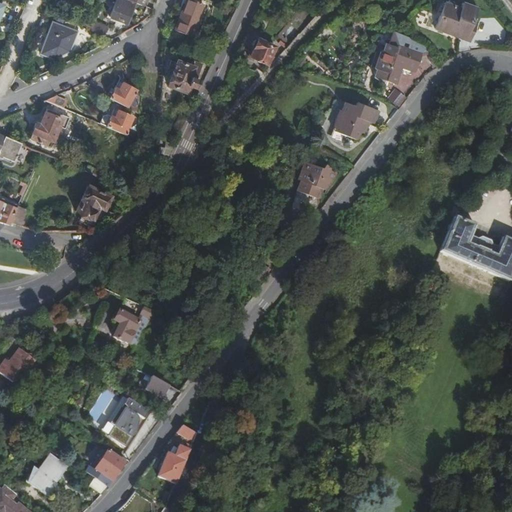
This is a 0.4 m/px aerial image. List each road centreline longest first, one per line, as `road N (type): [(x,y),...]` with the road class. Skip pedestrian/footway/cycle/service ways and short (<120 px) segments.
road 1 (tertiary): [(235,340),(434,89),(474,63),(511,66)]
road 2 (secondary): [(0,300),(50,286),(147,206),(229,54)]
road 3 (tertiary): [(104,511),(235,340)]
road 4 (residential): [(0,107),(151,28),(163,0)]
road 5 (residential): [(169,511),(235,340)]
